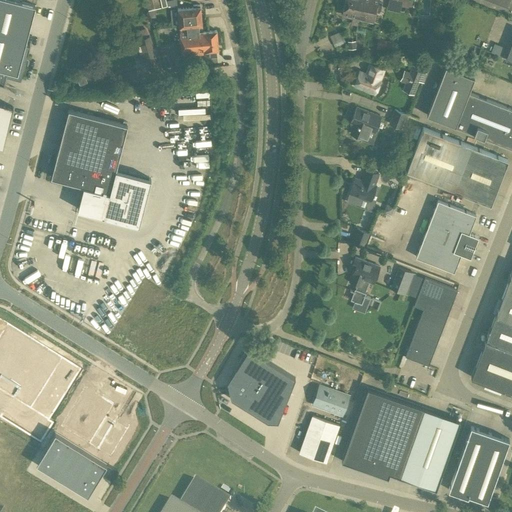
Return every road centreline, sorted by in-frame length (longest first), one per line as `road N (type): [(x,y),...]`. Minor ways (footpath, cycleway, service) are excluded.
road 1 (residential): [(228,319),(270,328),(293,290),(301,45),(312,0)]
road 2 (unclassified): [(219,0),(240,79),(240,139),(191,290),(228,319)]
road 3 (tertiary): [(228,319),(269,165),(271,79),(259,0)]
road 4 (unclassified): [(511,416),(443,389),(511,209)]
road 5 (unclassified): [(0,240),(64,0)]
road 6 (unclassified): [(0,290),(182,403)]
road 7 (unclassified): [(295,476),(437,511)]
road 8 (unclassified): [(182,403),(295,476)]
road 9 (tertiary): [(115,511),(182,403)]
